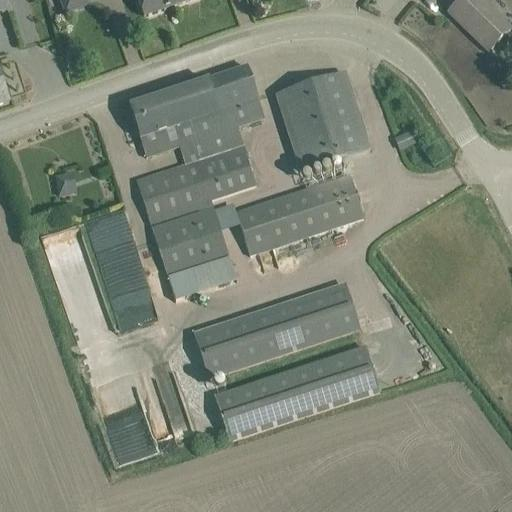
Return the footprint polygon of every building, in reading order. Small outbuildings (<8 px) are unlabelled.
[(60,0),(66,14),(88,6),(85,0),(60,0)] [(136,0),(144,20),(198,0),(136,0)] [(511,31),(478,0),(464,0),(461,4),(458,1),(449,10),(452,13),(449,16),(489,54),(511,31)] [(247,70),(129,109),(146,160),(179,149),(186,169),(137,185),(168,280),(169,280),(229,260),(230,259),(222,235),(215,214),(212,203),(257,188),(237,130),(264,121),(247,70)] [(0,107),(9,105),(0,76),(0,107)] [(301,174),(369,152),(345,76),(276,98),(301,174)] [(74,194),(71,179),(57,182),(60,197),(74,194)] [(350,179),(331,185),(236,216),(250,258),(364,221),(350,179)] [(125,212),(46,233),(76,346),(118,335),(104,280),(140,271),(125,212)] [(194,339),(209,382),(360,332),(346,289),(194,339)] [(229,444),(380,395),(366,351),(215,401),(229,444)]
